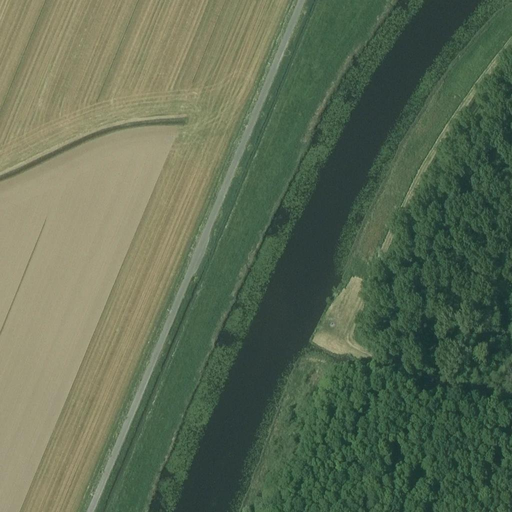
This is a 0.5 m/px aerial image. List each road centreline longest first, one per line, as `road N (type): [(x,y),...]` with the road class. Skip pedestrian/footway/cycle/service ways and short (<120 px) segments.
road 1 (track): [(266,511),(322,371),(435,392),(438,377),(362,353),(349,345),(346,330),(402,214),(511,37)]
road 2 (track): [(302,0),(91,511)]
road 3 (track): [(511,84),(425,222),(401,234),(363,323),(362,353)]
road 4 (track): [(403,511),(445,409),(435,392),(511,412)]
road 5 (track): [(438,377),(473,330),(511,236)]
